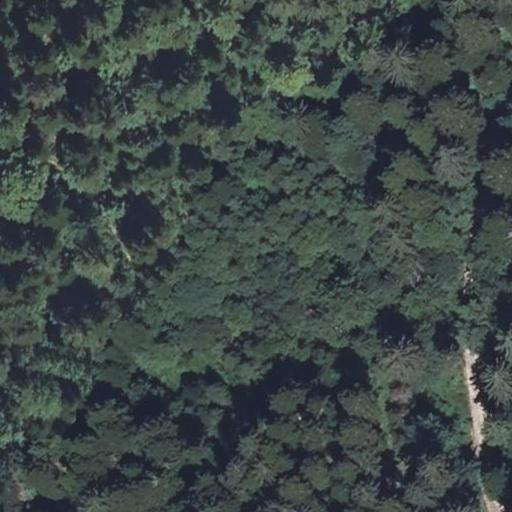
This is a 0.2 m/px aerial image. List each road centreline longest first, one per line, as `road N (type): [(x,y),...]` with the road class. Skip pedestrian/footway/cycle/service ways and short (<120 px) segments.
road 1 (track): [(408,511),(378,431),(0,39)]
road 2 (track): [(504,511),(469,332),(474,259),(511,111)]
